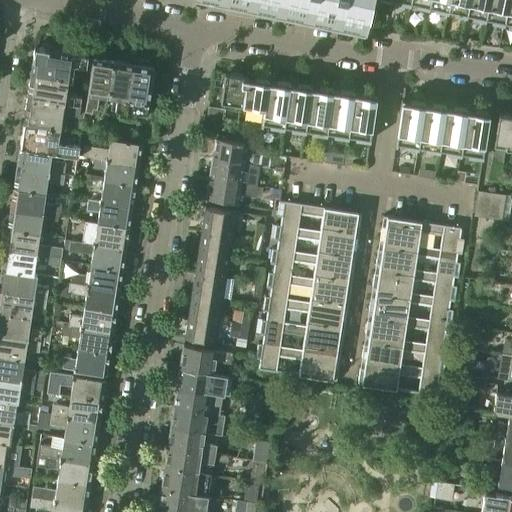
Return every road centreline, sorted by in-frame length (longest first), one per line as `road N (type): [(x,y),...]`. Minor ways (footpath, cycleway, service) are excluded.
road 1 (residential): [(122,511),(195,28)]
road 2 (residential): [(395,60),(348,383)]
road 3 (residential): [(395,60),(195,28)]
road 4 (residential): [(195,28),(33,0)]
